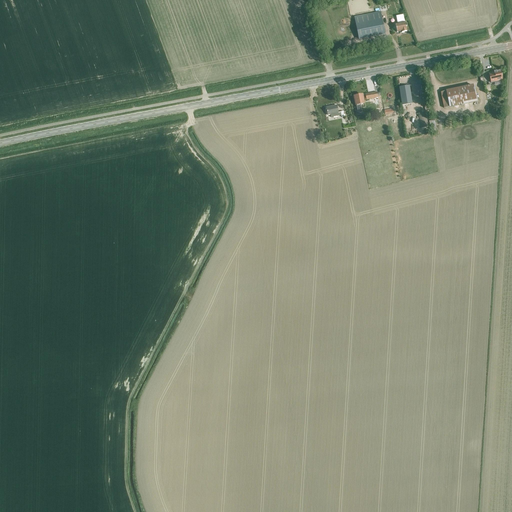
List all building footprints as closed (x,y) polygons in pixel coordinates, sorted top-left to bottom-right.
[(385,32),(381,12),(354,17),(358,37),(385,32)] [(406,28),(408,27),(407,24),(406,23),(404,17),(400,18),(401,23),(396,24),(398,33),(402,32),(402,33),(407,32),(406,28)] [(491,83),(495,82),(502,80),(500,71),(497,72),(496,72),(489,74),(491,83)] [(444,108),(477,102),(473,85),(440,92),(444,108)] [(402,105),(412,104),(409,86),(399,88),(402,105)] [(362,112),(361,105),(364,104),(362,95),(354,96),(356,106),(357,113),(362,112)] [(326,108),(327,115),(330,115),(331,117),(341,115),(341,117),(344,116),(343,111),(340,112),(338,113),(336,106),(326,108)] [(419,113),(421,128),(428,127),(426,112),(419,113)]
